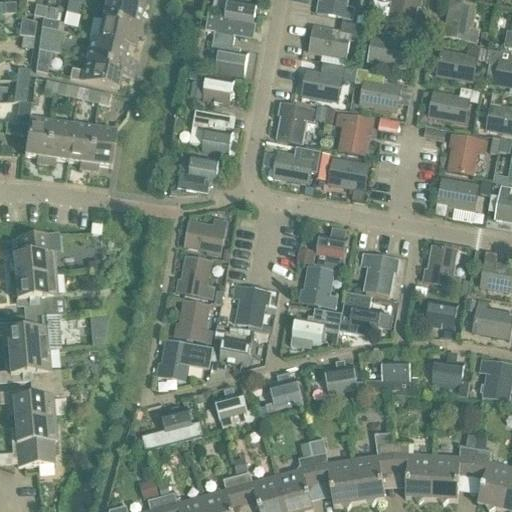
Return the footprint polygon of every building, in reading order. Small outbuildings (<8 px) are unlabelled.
[(143,8),(145,1),(145,0),(107,0),(107,1),(107,2),(143,10),(143,8)] [(259,4),(230,0),(229,0),(226,19),(204,15),(200,34),(215,37),(235,41),(254,45),(257,28),(253,26),(259,4)] [(322,0),(323,1),(322,5),(319,4),(317,16),(352,23),(354,12),(347,10),(349,1),(348,0),(322,0)] [(386,0),(386,1),(386,4),(393,5),(388,30),(413,34),(417,11),(420,11),(422,1),(422,0),(386,0)] [(143,10),(107,2),(102,24),(144,33),(146,23),(143,23),(140,22),(143,10)] [(79,7),(68,4),(66,16),(77,18),(79,7)] [(476,9),(451,4),(447,28),(444,27),(442,40),(476,46),(479,35),(472,33),(476,9)] [(15,18),(15,7),(4,7),(4,18),(15,18)] [(36,9),(33,20),(43,22),(44,22),(46,11),(36,9)] [(55,24),(58,14),(46,11),(44,22),(55,24)] [(44,22),(43,22),(41,33),(62,37),(64,26),(63,26),(55,24),(44,22)] [(21,23),(19,40),(23,40),(34,42),(35,31),(36,27),(25,24),(21,23)] [(142,41),(143,35),(144,33),(102,24),(98,43),(97,44),(127,51),(127,52),(133,53),(136,40),(142,41)] [(366,30),(353,27),(343,25),(341,36),(314,31),(310,56),(346,63),(350,45),(362,47),(366,30)] [(60,58),(64,38),(62,37),(41,33),(38,55),(49,56),(52,56),(60,58)] [(406,67),(409,47),(383,42),(385,35),(374,33),(368,65),(405,72),(406,67)] [(235,41),(215,37),(212,55),(220,56),(216,77),(244,82),(249,54),(233,51),(235,41)] [(21,52),(32,53),(34,42),(23,40),(21,52)] [(130,64),(124,63),(127,52),(127,51),(97,44),(98,43),(91,42),(86,64),(134,75),(137,66),(130,64)] [(476,50),(469,49),(467,60),(441,55),(437,80),(473,86),(480,51),(476,50)] [(511,56),(501,54),(501,56),(491,55),(489,67),(499,69),(495,89),(511,91),(511,56)] [(47,78),(52,56),(49,56),(38,55),(35,76),(47,78)] [(120,81),(126,82),(132,84),(134,75),(86,64),(83,76),(72,73),(69,83),(81,86),(117,94),(120,81)] [(354,89),(354,87),(357,73),(335,68),(333,80),(307,75),(302,99),(338,106),(342,87),(354,89)] [(17,84),(28,85),(29,74),(18,72),(17,84)] [(354,87),(364,89),(360,108),(397,115),(398,109),(401,92),(401,91),(383,87),(385,78),(357,73),(354,87)] [(235,82),(208,77),(203,104),(230,109),(235,82)] [(15,95),(26,96),(28,85),(17,84),(15,95)] [(55,98),(57,87),(46,84),(44,95),(55,98)] [(78,91),(57,87),(55,98),(76,102),(78,91)] [(99,96),(78,91),(76,102),(97,107),(99,96)] [(401,92),(398,109),(409,111),(412,94),(401,92)] [(434,97),(429,121),(466,128),(470,105),(478,107),(480,97),(461,94),(460,101),(434,97)] [(109,109),(111,99),(99,96),(97,107),(109,109)] [(504,100),(493,98),(487,134),(511,138),(511,112),(502,111),(504,100)] [(22,106),(21,115),(19,115),(17,126),(28,128),(29,123),(31,107),(22,106)] [(277,144),(303,149),(307,124),(314,126),(316,114),(281,107),(279,120),(282,120),(277,144)] [(229,160),(234,133),(227,132),(207,128),(209,117),(196,114),(192,133),(205,135),(201,155),(229,160)] [(340,155),(365,160),(369,136),(372,137),(374,124),(339,118),(337,130),(344,131),(340,155)] [(27,138),(24,159),(37,161),(36,167),(45,168),(51,126),(29,123),(28,128),(27,138)] [(7,126),(5,135),(27,138),(28,128),(17,126),(17,127),(7,126)] [(51,126),(45,168),(54,170),(55,164),(68,165),(73,129),(51,126)] [(88,174),(94,132),(73,129),(68,165),(80,167),(79,173),(88,174)] [(111,171),(116,135),(94,132),(88,174),(97,175),(98,170),(111,171)] [(448,175),(473,180),(478,155),(485,156),(487,145),(452,139),(450,151),(453,151),(448,175)] [(278,157),(273,182),(310,188),(312,175),(317,176),(321,156),(297,151),(295,160),(278,157)] [(193,156),(189,179),(181,178),(177,200),(197,200),(200,185),(216,188),(221,160),(193,156)] [(333,164),(329,188),(355,193),(353,204),(363,206),(370,170),(350,167),(340,165),(333,164)] [(494,179),(493,187),(508,190),(509,186),(509,182),(494,179)] [(479,190),(442,184),(436,219),(446,221),(448,210),(474,215),(479,190)] [(305,191),(304,197),(313,199),(314,192),(305,191)] [(502,191),(496,223),(511,225),(511,200),(511,192),(502,191)] [(221,261),(227,226),(216,224),(214,231),(190,226),(185,251),(209,256),(208,258),(221,261)] [(90,238),(100,239),(101,229),(91,228),(90,238)] [(344,268),(349,240),(321,235),(317,256),(316,262),(324,264),(340,267),(344,268)] [(60,254),(59,239),(17,243),(19,259),(12,260),(13,264),(8,264),(9,277),(14,277),(14,283),(56,279),(54,258),(58,258),(60,254)] [(460,259),(457,258),(458,255),(433,251),(428,274),(426,274),(424,286),(458,292),(460,281),(453,280),(455,270),(458,270),(459,269),(461,261),(460,259)] [(316,262),(317,256),(300,253),(297,266),(315,269),(316,262)] [(399,264),(364,258),(362,269),(369,271),(365,295),(390,300),(394,276),(397,277),(399,264)] [(487,258),(481,291),(511,296),(511,270),(496,268),(497,260),(487,258)] [(177,297),(212,303),(214,292),(207,290),(212,266),(187,261),(182,285),(179,284),(177,297)] [(300,306),(335,313),(337,301),(330,300),(334,276),(309,271),(305,295),(302,294),(300,306)] [(61,301),(58,302),(56,279),(14,283),(15,290),(10,290),(11,303),(15,303),(16,307),(23,307),(24,323),(58,320),(65,319),(64,304),(61,301)] [(271,297),(236,291),(234,302),(241,303),(236,328),(262,332),(266,309),(269,309),(271,297)] [(374,301),(373,306),(393,310),(394,305),(374,301)] [(426,328),(453,333),(459,306),(431,301),(426,328)] [(479,304),(473,337),(509,343),(511,328),(511,318),(488,314),(489,306),(479,304)] [(210,310),(185,306),(180,329),(178,329),(175,341),(210,347),(212,336),(205,335),(210,310)] [(355,306),(354,311),(344,309),(339,336),(357,339),(358,335),(377,339),(382,311),(355,306)] [(12,328),(12,335),(6,336),(6,340),(2,340),(3,353),(8,352),(8,359),(50,355),(61,354),(58,320),(24,323),(25,327),(12,328)] [(296,320),(292,346),(320,351),(325,325),(296,320)] [(223,344),(219,365),(247,370),(252,343),(225,338),(226,332),(217,331),(215,343),(223,344)] [(104,335),(91,336),(92,350),(101,349),(104,349),(106,335),(104,335)] [(163,369),(160,368),(158,381),(192,387),(194,376),(187,374),(192,350),(167,345),(163,369)] [(17,388),(30,387),(30,391),(61,389),(60,376),(51,377),(50,355),(8,359),(9,364),(4,365),(5,378),(10,377),(10,381),(16,381),(17,388)] [(465,365),(437,361),(433,389),(460,393),(460,398),(468,399),(470,387),(462,385),(465,365)] [(410,362),(382,362),(383,385),(366,385),(367,397),(383,397),(382,395),(411,394),(411,397),(419,397),(418,383),(411,383),(410,362)] [(481,397),(484,397),(483,401),(508,406),(511,387),(511,369),(483,365),(481,376),(488,377),(486,389),(482,388),(481,397)] [(214,367),(210,384),(225,380),(227,370),(214,367)] [(330,399),(357,395),(358,399),(365,398),(363,386),(356,387),(353,367),(325,371),(330,399)] [(277,420),(276,414),(303,408),(296,380),(269,387),(274,408),(266,410),(269,422),(277,420)] [(12,407),(8,407),(9,420),(13,419),(14,427),(55,424),(54,403),(62,402),(61,389),(30,391),(30,394),(17,395),(18,403),(12,403),(12,407)] [(254,412),(247,414),(242,397),(215,404),(223,435),(258,426),(254,412)] [(161,418),(167,443),(194,436),(196,442),(204,440),(200,426),(192,428),(188,410),(161,418)] [(14,427),(14,431),(10,432),(11,445),(15,445),(17,469),(54,466),(52,444),(57,444),(55,424),(14,427)] [(375,438),(378,460),(353,464),(359,508),(366,507),(373,511),(377,505),(386,504),(381,474),(394,474),(393,449),(393,437),(375,438)] [(487,442),(478,441),(476,454),(472,478),(485,480),(478,509),(485,511),(486,511),(503,511),(511,478),(511,472),(490,467),(493,456),(485,455),(487,442)] [(324,443),(308,446),(317,484),(329,481),(334,511),(341,511),(342,511),(350,511),(352,509),(359,508),(353,464),(328,468),(324,443)] [(302,474),(276,481),(285,511),(313,511),(306,487),(317,484),(308,446),(300,448),(303,463),(299,463),(302,474)] [(410,448),(393,449),(394,474),(407,473),(406,503),(413,503),(419,509),(425,504),(431,504),(434,460),(409,459),(410,448)] [(460,462),(434,460),(431,504),(439,505),(444,511),(449,505),(458,506),(460,476),(472,478),(476,454),(461,451),(460,462)] [(250,477),(236,481),(243,505),(245,511),(254,511),(258,511),(285,511),(276,481),(253,487),(250,477)] [(511,511),(511,478),(503,511),(511,511)] [(224,484),(226,495),(201,501),(203,511),(232,511),(231,508),(243,505),(236,481),(224,484)] [(160,501),(155,485),(140,489),(145,506),(160,501)] [(167,488),(159,490),(162,501),(170,499),(167,488)] [(203,511),(201,501),(178,508),(175,498),(170,499),(162,501),(161,502),(163,511),(203,511)] [(163,511),(161,502),(148,505),(150,511),(163,511)]
